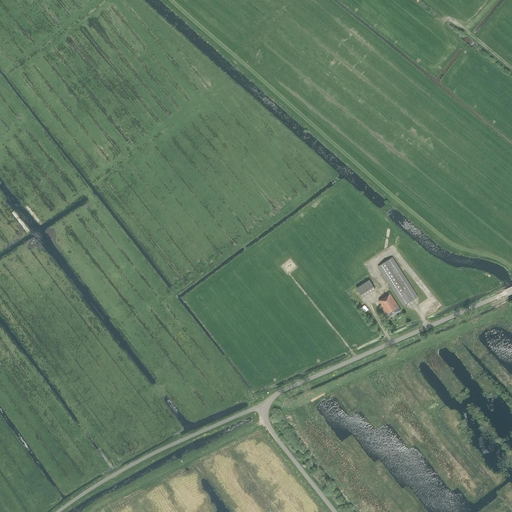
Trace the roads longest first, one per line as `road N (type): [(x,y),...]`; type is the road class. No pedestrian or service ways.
road 1 (unclassified): [(264,406),(279,392),(511,290)]
road 2 (unclassified): [(57,511),(138,460),(264,406)]
road 3 (unclassified): [(335,511),(272,432),(264,406)]
